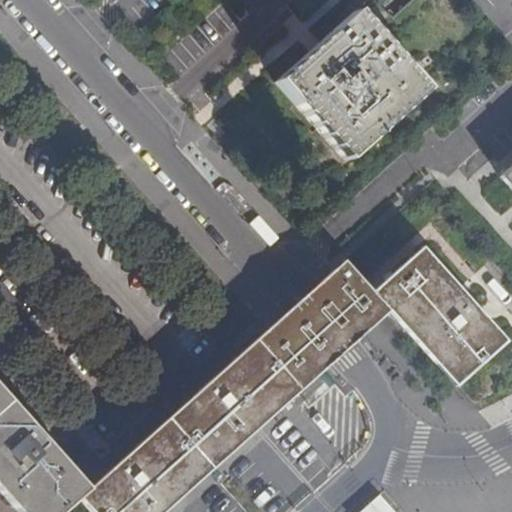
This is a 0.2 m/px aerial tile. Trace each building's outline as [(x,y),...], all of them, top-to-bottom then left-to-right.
[(276,85),(346,164),(423,94),(353,17),(276,85)] [(454,386),(506,339),(426,250),(374,296),(390,313),(454,386)] [(281,319),(89,491),(80,499),(91,511),(167,511),(324,372),(328,369),(338,360),(355,345),(359,341),(369,331),(377,325),(390,313),(374,296),(344,263),(331,273),(325,279),(315,287),(306,296),(281,319)] [(64,511),(80,499),(89,491),(0,391),(0,490),(19,511),(64,511)] [(395,511),(380,495),(360,511),(395,511)]
